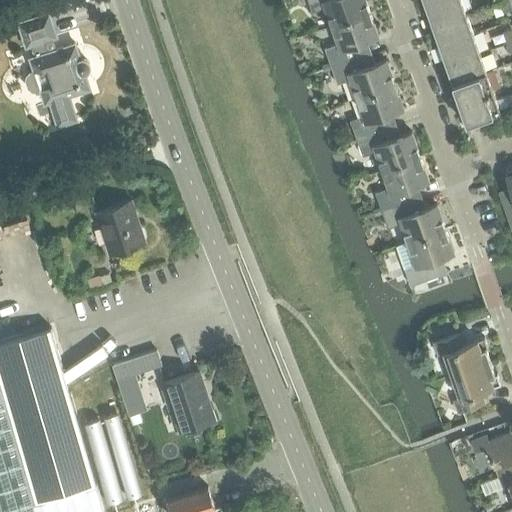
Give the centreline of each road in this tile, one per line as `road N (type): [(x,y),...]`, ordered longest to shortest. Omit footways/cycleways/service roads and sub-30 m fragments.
road 1 (tertiary): [(323,511),(214,245),(127,0)]
road 2 (residential): [(450,168),(391,0)]
